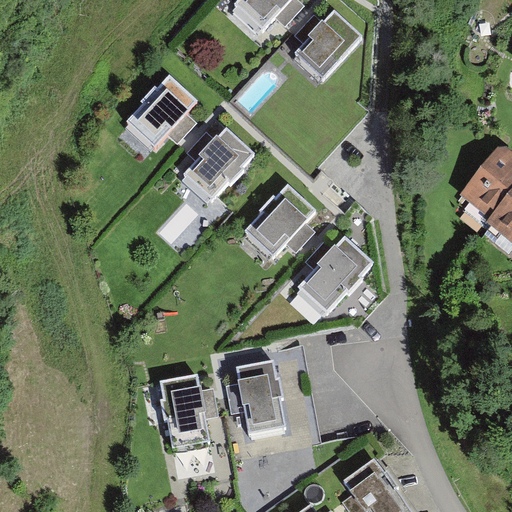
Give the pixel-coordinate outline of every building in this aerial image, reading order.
[(299,0),(244,0),(237,8),(262,31),(275,18),(287,28),(302,12),(307,7),(299,0)] [(296,57),(323,81),(364,36),(335,11),(323,24),(315,16),(311,20),(296,37),(306,46),(296,57)] [(188,115),(199,102),(170,77),(128,125),(155,149),(168,135),(179,144),(193,128),(197,123),(188,115)] [(212,205),(257,157),(227,129),(215,142),(207,134),(203,138),(189,153),(198,161),(182,178),(212,205)] [(487,222),(511,241),(511,153),(505,149),(498,149),(462,195),(489,219),(487,222)] [(312,238),(317,233),(306,223),(317,212),(288,186),(246,232),(273,257),(287,243),(298,253),(312,238)] [(373,262),(347,239),(336,251),(326,242),(321,247),(307,263),(317,272),(287,304),(314,328),(373,262)] [(246,412),(251,440),(287,434),(275,368),(239,374),(241,384),(227,387),(229,393),(232,415),(246,412)] [(211,447),(206,422),(220,419),(216,396),(215,391),(200,393),(198,381),(163,388),(175,453),(211,447)] [(412,511),(394,487),(374,459),(344,482),(353,495),(343,502),(346,507),(349,511),(412,511)]
